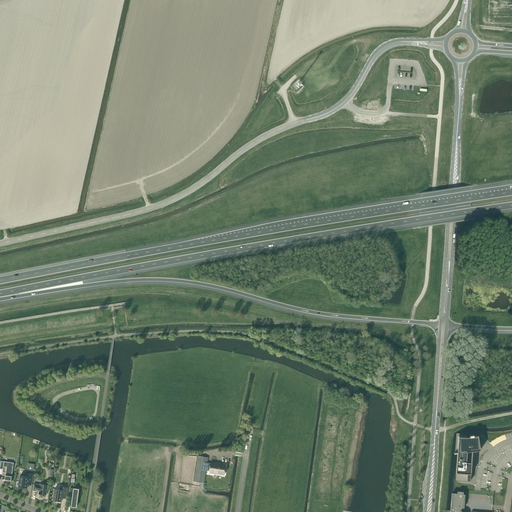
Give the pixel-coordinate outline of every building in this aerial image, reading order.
[(455,480),(456,480),(470,481),(471,470),(472,462),(466,462),(466,460),(467,460),(468,460),(469,460),(469,459),(469,458),(468,457),(467,458),(467,457),(467,452),(480,450),(480,449),(480,450),(477,435),(478,435),(466,437),(466,434),(457,434),(455,453),(454,453),(454,454),(458,453),(457,461),(455,480)] [(198,456),(194,481),(204,483),(206,470),(209,471),(209,473),(224,476),(225,473),(226,473),(227,466),(226,466),(226,464),(211,461),(211,463),(207,463),(208,457),(198,456)] [(4,462),(1,461),(0,466),(0,468),(3,469),(4,467),(7,467),(5,480),(11,481),(14,463),(4,461),(4,462)] [(26,473),(26,476),(20,475),(19,482),(18,481),(17,486),(19,486),(19,487),(27,488),(28,484),(31,485),(33,474),(26,473)] [(39,491),(39,494),(46,495),(48,485),(40,484),(40,485),(34,484),(33,490),(38,491),(39,491)] [(66,498),(66,496),(67,488),(61,487),(60,490),(54,489),(53,500),(57,501),(57,502),(61,503),(61,501),(62,502),(62,498),(66,498)] [(70,488),(70,492),(73,493),(71,507),(76,507),(78,494),(79,489),(70,488)] [(463,492),(457,491),(457,493),(452,493),(450,511),(463,511),(462,511),(460,509),(464,506),(465,494),(463,494),(463,492)]
